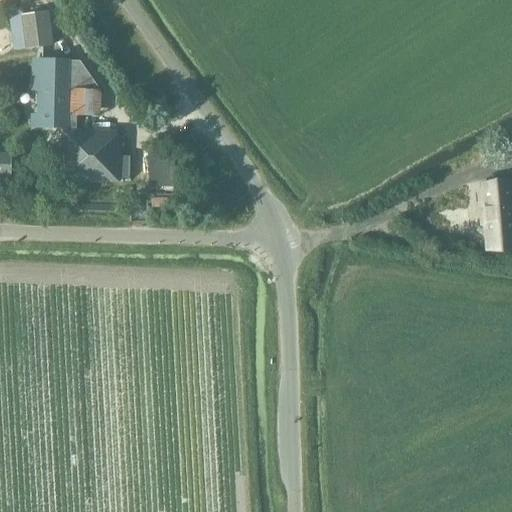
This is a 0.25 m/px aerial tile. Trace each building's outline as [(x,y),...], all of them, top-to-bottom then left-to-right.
[(21,18),(25,50),(50,46),(45,15),(21,18)] [(48,62),(46,129),(69,130),(69,124),(70,117),(70,91),(99,91),(78,62),(48,62)] [(69,130),(69,132),(78,132),(78,117),(70,117),(69,124),(69,130)] [(69,132),(60,131),(61,183),(118,183),(118,177),(126,177),(127,158),(119,157),(119,151),(116,150),(116,135),(78,132),(69,132)] [(0,180),(15,180),(15,153),(0,153),(0,180)] [(172,156),(149,157),(149,175),(142,175),(143,191),(150,191),(150,187),(171,186),(172,156)] [(484,253),(511,250),(511,181),(475,185),(479,228),(482,227),(484,253)]
